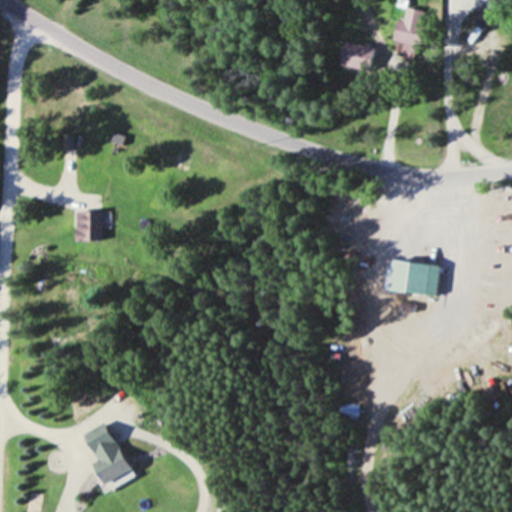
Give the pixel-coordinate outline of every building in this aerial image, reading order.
[(507,12),(496,2),(481,18),(491,28),(507,12)] [(434,11),(411,7),(405,42),(429,46),(434,11)] [(345,66),(400,76),(404,54),(349,44),(345,66)] [(81,242),(107,242),(107,212),(81,212),(81,242)] [(393,292),(442,295),(444,264),(395,261),(393,292)] [(341,417),(361,417),(361,404),(342,403),(341,417)] [(102,463),(113,487),(140,474),(116,422),(93,433),(106,461),(102,463)]
